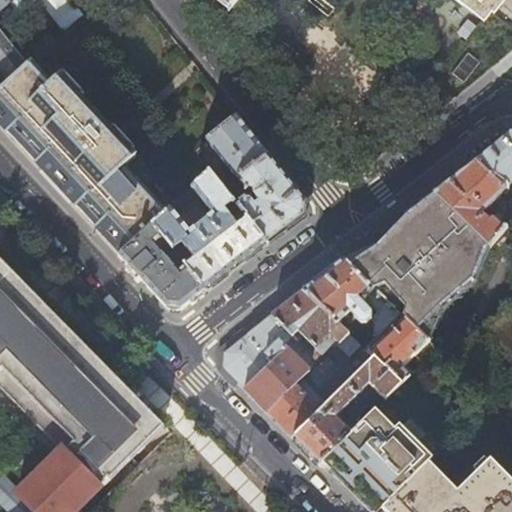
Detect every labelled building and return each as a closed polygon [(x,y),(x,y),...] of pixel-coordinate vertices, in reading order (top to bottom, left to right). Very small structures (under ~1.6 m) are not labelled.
[(0,0),(0,9),(0,10),(12,0),(52,0),(72,24),(83,14),(72,0),(0,0)] [(480,1),(496,14),(505,0),(227,0),(237,8),(243,0),(459,0),(472,11),(480,1)] [(27,65),(0,30),(0,67),(5,74),(0,78),(0,87),(1,89),(27,65)] [(260,46),(286,65),(296,51),(270,32),(260,46)] [(35,58),(27,65),(1,89),(0,89),(0,120),(7,128),(35,158),(71,197),(96,225),(122,253),(153,225),(167,211),(125,164),(136,154),(113,128),(114,128),(83,93),(79,97),(70,88),(72,86),(61,74),(55,80),(35,58)] [(218,154),(238,179),(268,155),(254,138),(237,117),(203,145),(213,159),(218,154)] [(499,141),(474,161),(506,191),(508,188),(511,184),(511,131),(499,141)] [(268,155),(238,179),(249,192),(254,193),(254,195),(257,200),(255,201),(252,197),(246,196),(236,204),(247,218),(268,244),(294,223),(303,216),(306,201),(268,155)] [(501,197),(506,191),(474,161),(458,173),(433,192),(491,247),(505,231),(501,227),(494,220),(491,220),(490,221),(478,210),(480,207),(496,212),(506,201),(501,197)] [(174,251),(183,244),(195,259),(186,266),(206,292),(236,268),(268,244),(247,218),(238,225),(226,210),(235,203),(211,172),(167,211),(153,225),(166,242),(174,251)] [(511,184),(508,188),(511,192),(511,202),(510,205),(509,217),(501,227),(505,231),(511,223),(511,184)] [(491,247),(433,192),(419,203),(398,220),(378,241),(374,246),(349,257),(345,261),(403,317),(427,340),(442,310),(476,281),(491,247)] [(166,242),(153,225),(122,253),(118,256),(143,282),(167,308),(182,310),(206,292),(186,266),(183,263),(175,269),(173,267),(175,266),(162,252),(161,254),(157,250),(166,242)] [(0,498),(13,511),(76,511),(103,484),(165,426),(0,259),(0,498)] [(330,272),(304,292),(339,324),(346,317),(351,322),(356,318),(361,322),(368,323),(372,319),(376,322),(376,334),(381,339),(403,317),(345,261),(330,272)] [(293,300),(272,317),(290,334),(318,361),(309,370),(266,411),(279,424),(294,439),(374,359),(368,352),(339,324),(304,292),(293,300)] [(511,306),(508,303),(487,325),(511,348),(511,306)] [(290,334),(272,317),(225,353),(224,368),(245,389),(266,411),(309,370),(282,342),(290,334)] [(427,340),(403,317),(381,339),(368,352),(374,359),(402,385),(410,377),(403,370),(413,360),(420,367),(437,350),(427,340)] [(387,400),(402,385),(374,359),(294,439),(306,451),(319,465),(323,462),(354,432),(339,416),(371,384),(387,400)] [(511,385),(509,383),(491,402),(511,421),(511,385)] [(354,432),(323,462),(347,486),(351,490),(358,497),(373,511),(381,511),(431,463),(433,462),(400,429),(395,434),(374,412),(354,432)] [(458,491),(431,463),(381,511),(511,511),(511,480),(492,459),(458,491)] [(0,511),(13,511),(0,498),(0,511)]
